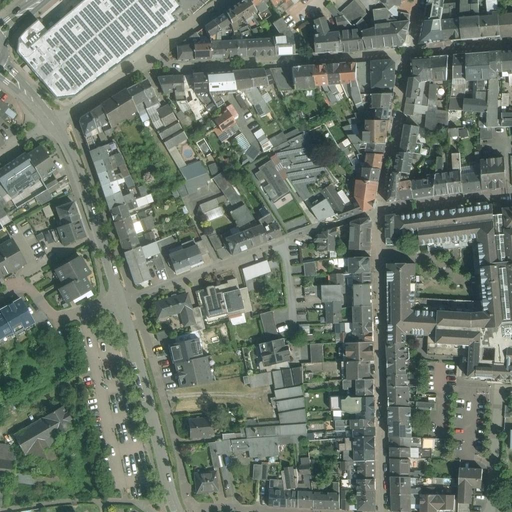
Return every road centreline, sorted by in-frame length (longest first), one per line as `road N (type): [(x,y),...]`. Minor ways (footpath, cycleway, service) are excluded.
road 1 (residential): [(305,511),(192,509),(133,297)]
road 2 (residential): [(381,511),(379,210)]
road 3 (residential): [(410,52),(171,65),(155,54)]
road 4 (residential): [(177,511),(120,301)]
road 5 (residential): [(133,297),(68,113)]
road 6 (residential): [(120,301),(73,158),(52,123)]
road 7 (residential): [(379,210),(410,52)]
road 8 (residential): [(284,243),(133,297)]
road 9 (residential): [(511,389),(499,388),(492,511)]
road 10 (residential): [(511,194),(379,210)]
